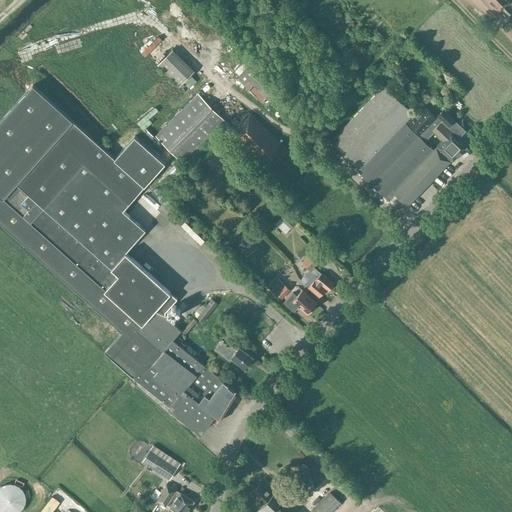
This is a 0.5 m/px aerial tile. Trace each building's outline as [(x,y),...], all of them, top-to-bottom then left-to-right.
[(511,8),(510,6),(511,3),(511,0),(481,0),(497,17),(502,12),(506,16),(511,10),(511,8)] [(190,75),(194,71),(172,50),(157,65),(179,86),(186,92),(196,81),(190,75)] [(230,51),(221,59),(225,64),(234,55),(230,51)] [(277,95),(249,67),(237,79),(261,103),(261,102),(265,106),(277,95)] [(33,85),(0,121),(0,223),(122,333),(105,352),(133,377),(199,431),(214,415),(219,418),(236,390),(173,340),(181,330),(165,316),(165,312),(177,299),(126,252),(145,230),(123,210),(165,163),(135,136),(115,159),(33,85)] [(364,176),(363,176),(388,200),(394,193),(407,206),(450,161),(449,161),(451,159),(453,161),(466,147),(451,132),(450,133),(446,129),(454,120),(443,110),(436,118),(424,106),(406,124),(404,122),(414,112),(385,85),(330,141),(359,169),(358,170),(364,176)] [(233,129),(230,126),(198,93),(156,135),(184,164),(221,127),(228,135),(230,132),(261,163),(259,165),(264,170),(266,168),(267,170),(287,150),(251,114),(245,119),(244,118),(233,129)] [(296,223),(285,213),(280,218),(281,219),(276,224),(286,233),(296,223)] [(295,238),(300,230),(295,227),(290,235),(295,238)] [(322,258),(315,251),(303,262),(310,270),(322,258)] [(300,273),(296,265),(289,269),(293,277),(300,273)] [(187,268),(178,277),(182,281),(191,272),(187,268)] [(334,284),(321,272),(319,275),(315,272),(305,284),(307,286),(319,296),(325,289),(328,291),(334,284)] [(282,298),(290,290),(284,284),(276,293),(282,298)] [(297,296),(293,292),(284,302),(294,311),(298,306),(307,314),(317,303),(302,290),(297,296)] [(335,310),(343,296),(338,293),(329,307),(335,310)] [(211,311),(201,304),(193,314),(202,322),(211,311)] [(180,305),(173,312),(170,310),(167,313),(174,319),(184,309),(180,305)] [(182,324),(191,316),(187,311),(178,319),(182,324)] [(216,350),(229,360),(231,357),(245,368),(253,357),(233,342),(230,346),(223,341),(216,350)] [(218,427),(238,435),(246,416),(227,408),(218,427)] [(142,461),(169,480),(177,468),(150,450),(142,461)] [(260,483),(251,493),(255,497),(258,500),(255,503),(261,507),(257,511),(258,511),(268,511),(285,495),(278,488),(272,495),(260,483)] [(25,504),(26,500),(25,495),(23,490),(19,487),(15,484),(10,484),(5,484),(0,487),(0,511),(19,511),(23,509),(25,504)] [(169,507),(176,511),(186,511),(193,501),(179,492),(179,493),(166,484),(155,500),(165,507),(167,505),(170,507),(169,507)] [(314,511),(330,511),(340,502),(330,492),(313,510),(314,511)] [(283,502),(276,510),(277,511),(295,511),(291,508),(291,509),(283,502)]
